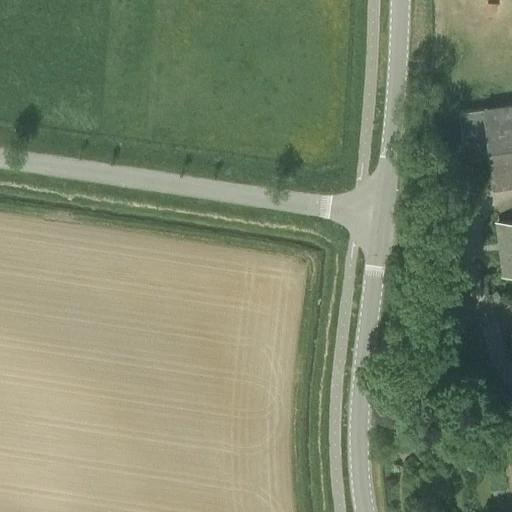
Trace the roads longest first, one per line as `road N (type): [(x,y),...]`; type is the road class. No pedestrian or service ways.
road 1 (unclassified): [(383,216),(0,159)]
road 2 (tertiary): [(362,511),(362,366),(383,216)]
road 3 (tertiary): [(383,216),(399,0)]
